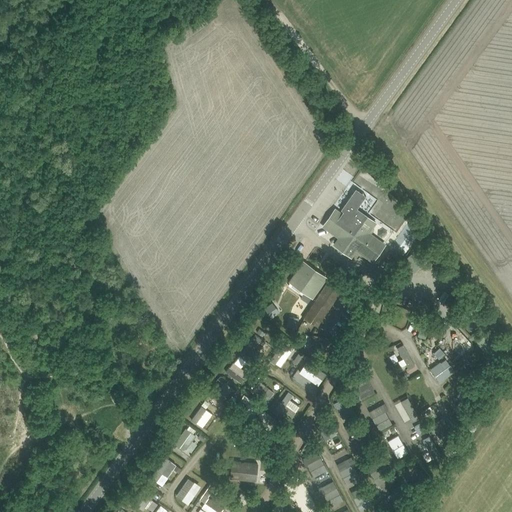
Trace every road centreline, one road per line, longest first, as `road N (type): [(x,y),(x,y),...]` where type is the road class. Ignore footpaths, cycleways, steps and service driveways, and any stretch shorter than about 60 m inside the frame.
road 1 (unclassified): [(84,511),(457,0)]
road 2 (track): [(272,0),(364,127)]
